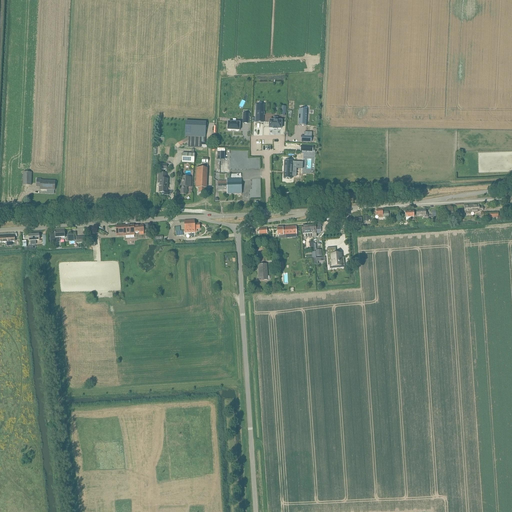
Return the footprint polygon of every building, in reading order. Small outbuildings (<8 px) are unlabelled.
[(264,105),(256,105),(256,123),(263,123),(264,105)] [(299,110),(298,126),(306,126),(306,110),(299,110)] [(269,121),(269,129),(273,129),(273,130),(277,130),(277,129),(281,129),(281,127),(282,127),(282,124),(281,124),(281,121),(277,121),(277,118),(273,117),(273,121),(269,121)] [(185,121),(185,137),(189,137),(188,147),(201,148),(201,143),(205,143),(206,122),(185,121)] [(239,131),(240,123),(227,123),(227,131),(239,131)] [(301,136),(300,142),(311,142),(312,133),(304,132),(304,136),(301,136)] [(182,153),(182,163),(194,163),(194,154),(182,153)] [(284,161),(283,179),(291,179),(292,176),(296,176),(296,169),(302,169),(302,163),(292,162),(289,161),(288,161),(284,161)] [(201,168),(196,168),(196,188),(198,188),(198,194),(205,194),(205,188),(207,188),(207,165),(201,165),(201,168)] [(160,184),(159,193),(161,193),(162,194),(164,194),(165,193),(167,193),(167,188),(168,185),(167,185),(168,180),(166,179),(166,174),(165,174),(165,173),(159,172),(158,183),(160,184)] [(31,173),(23,173),(23,185),(31,185),(31,173)] [(191,187),(191,178),(181,178),(180,194),(186,194),(186,191),(188,191),(188,187),(191,187)] [(41,181),(41,179),(37,179),(36,187),(40,187),(40,190),(47,190),(46,194),(54,195),(54,190),(55,181),(41,181)] [(226,194),(241,194),(241,179),(226,179),(226,182),(218,182),(218,191),(226,191),(226,194)] [(481,207),(479,207),(479,206),(464,207),(465,210),(464,210),(464,211),(465,211),(465,214),(470,213),(470,212),(479,211),(481,211),(481,207)] [(384,214),(382,214),(382,209),(376,210),(376,215),(378,215),(379,218),(388,217),(388,218),(391,218),(391,214),(388,214),(388,211),(384,212),(384,214)] [(405,211),(406,221),(410,220),(410,217),(414,217),(413,211),(405,211)] [(196,230),(199,230),(199,224),(193,224),(193,221),(185,222),(186,233),(195,233),(195,232),(196,232),(196,230)] [(116,226),(116,236),(126,235),(126,236),(134,235),(134,233),(144,232),(143,225),(134,226),(134,225),(116,226)] [(315,225),(301,226),(302,235),(304,235),(305,238),(306,238),(305,235),(307,234),(307,238),(308,238),(308,234),(309,234),(309,238),(310,238),(310,234),(311,234),(311,239),(316,238),(316,234),(316,231),(321,230),(320,225),(315,225)] [(295,227),(277,228),(277,229),(278,236),(279,236),(296,235),(295,227)] [(59,241),(58,238),(64,237),(64,229),(55,230),(55,233),(54,233),(50,234),(51,242),(59,241)] [(29,241),(30,241),(31,245),(36,244),(35,240),(39,240),(39,234),(29,235),(29,241)] [(344,258),(341,258),(341,255),(336,255),(335,248),(326,249),(328,265),(329,265),(330,269),(344,268),(344,258)] [(259,281),(267,280),(266,264),(258,265),(259,281)]
